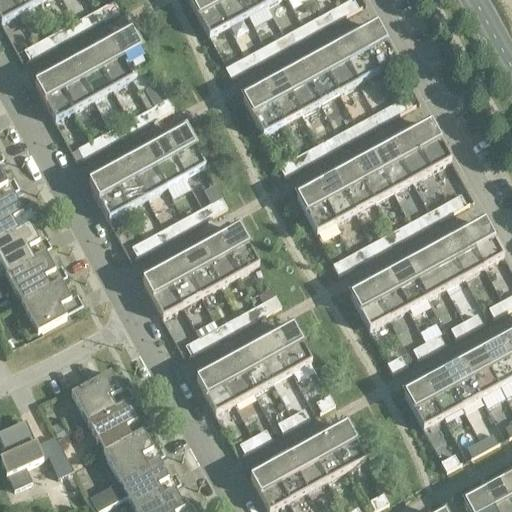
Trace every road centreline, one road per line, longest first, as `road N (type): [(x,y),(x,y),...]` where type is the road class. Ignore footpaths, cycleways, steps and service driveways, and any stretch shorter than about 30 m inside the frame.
road 1 (residential): [(141,319),(0,59)]
road 2 (residential): [(511,244),(378,0)]
road 3 (residential): [(246,511),(141,319)]
road 4 (residential): [(0,386),(141,319)]
